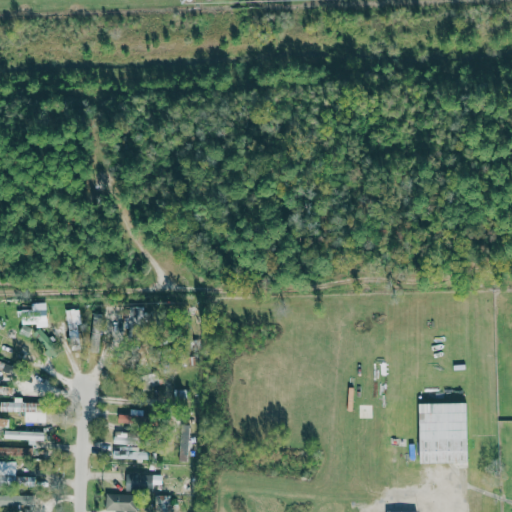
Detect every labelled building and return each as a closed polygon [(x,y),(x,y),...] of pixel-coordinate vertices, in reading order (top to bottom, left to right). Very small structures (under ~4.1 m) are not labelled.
[(124,327),(143,328),(143,307),(128,306),(128,315),(124,315),(124,327)] [(79,336),(77,325),(81,324),(78,308),(65,310),(70,338),(79,336)] [(46,403),(22,403),(22,397),(14,397),(14,402),(0,402),(0,412),(25,412),(25,424),(46,424),(46,403)] [(419,403),(420,463),(469,462),(467,402),(419,403)] [(0,426),(7,427),(8,418),(0,417),(0,426)] [(44,441),(44,432),(4,430),(4,440),(35,441),(35,440),(44,441)] [(113,458),(147,460),(147,452),(137,451),(137,434),(114,433),(113,446),(113,458)] [(15,461),(0,461),(0,483),(16,483),(15,461)] [(106,510),(136,511),(136,489),(150,489),(151,474),(127,474),(126,493),(106,493),(106,510)]
